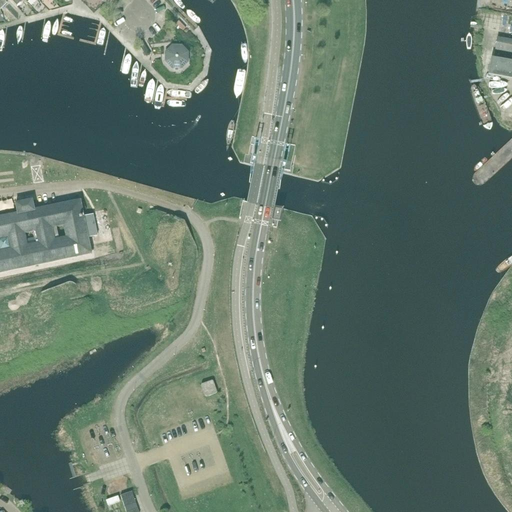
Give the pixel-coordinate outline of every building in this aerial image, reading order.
[(511,40),(502,39),(498,38),(496,50),(511,53),(511,40)] [(146,58),(150,56),(144,46),(141,48),(146,58)] [(181,47),(172,47),(166,53),(166,60),(166,61),(166,62),(172,68),(181,68),(187,62),(187,53),(181,47)] [(511,77),(511,65),(494,62),(492,74),(511,77)] [(17,214),(0,218),(0,273),(91,255),(88,238),(97,237),(93,216),(84,218),(80,201),(69,204),(68,201),(64,202),(65,205),(52,207),(51,205),(48,205),(49,208),(34,211),(32,201),(22,203),(15,205),(17,214)] [(68,296),(65,286),(68,285),(70,285),(71,285),(73,285),(74,285),(75,286),(76,285),(75,285),(74,284),(73,284),(71,284),(70,284),(68,284),(41,294),(42,295),(53,291),(56,301),(68,296)] [(217,394),(217,393),(213,381),(212,381),(202,384),(201,385),(205,397),(206,397),(217,394)]
